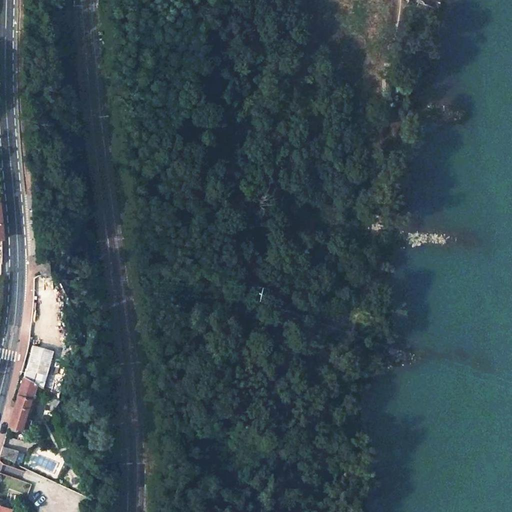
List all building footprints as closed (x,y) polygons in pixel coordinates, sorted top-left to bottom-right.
[(49,274),(48,260),(40,261),(41,275),(49,274)] [(46,374),(53,349),(32,344),(26,367),(46,374)] [(41,386),(42,387),(46,374),(26,367),(23,376),(35,383),(41,386)] [(9,425),(10,426),(11,429),(15,430),(19,428),(25,430),(35,400),(30,399),(35,383),(23,376),(22,379),(9,425)] [(37,401),(41,386),(35,383),(30,399),(35,400),(37,401)] [(25,430),(27,430),(37,401),(35,400),(25,430)] [(0,454),(13,461),(16,450),(3,445),(0,454)] [(76,486),(80,480),(78,474),(71,473),(67,479),(70,485),(76,486)]
